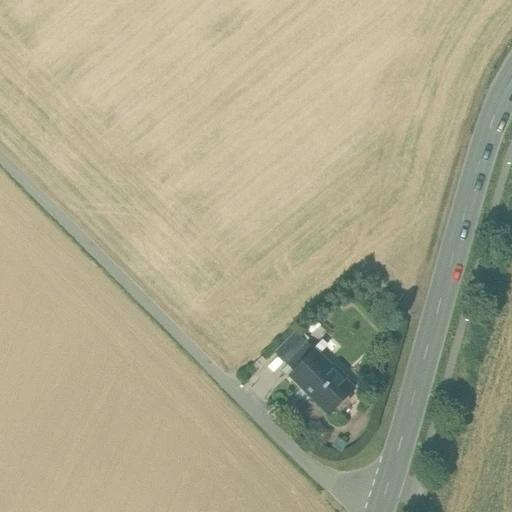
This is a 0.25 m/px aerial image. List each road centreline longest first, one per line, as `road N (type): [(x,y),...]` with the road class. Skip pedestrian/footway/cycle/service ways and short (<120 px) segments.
road 1 (unclassified): [(0,156),(314,468),(381,494)]
road 2 (secondary): [(381,494),(488,133),(511,84)]
